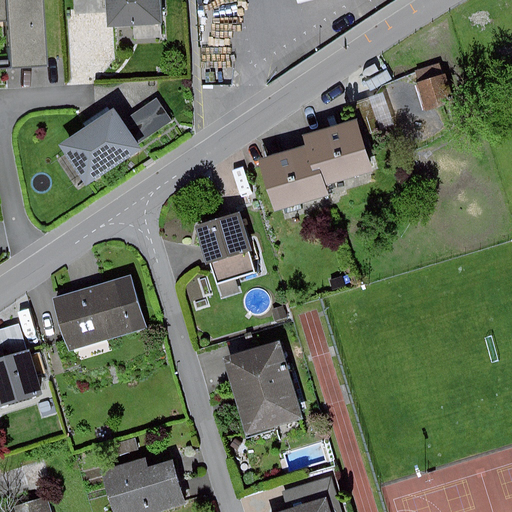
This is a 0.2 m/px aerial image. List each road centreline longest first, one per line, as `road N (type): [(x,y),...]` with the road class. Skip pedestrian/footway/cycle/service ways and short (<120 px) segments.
road 1 (residential): [(448,0),(211,162),(137,203)]
road 2 (residential): [(137,203),(232,511)]
road 3 (residential): [(30,274),(0,126)]
road 4 (residential): [(137,203),(30,274)]
